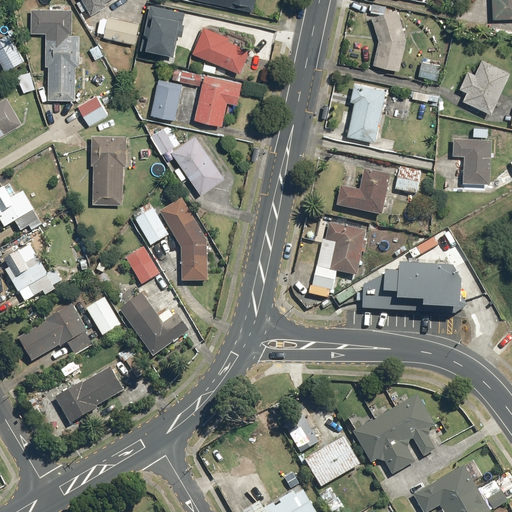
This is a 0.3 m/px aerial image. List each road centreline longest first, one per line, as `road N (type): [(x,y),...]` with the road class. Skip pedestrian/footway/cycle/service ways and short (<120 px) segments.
road 1 (tertiary): [(321,0),(252,319)]
road 2 (unclassified): [(418,351),(239,355)]
road 3 (unclassified): [(252,319),(418,351)]
road 4 (tertiary): [(154,435),(49,495)]
